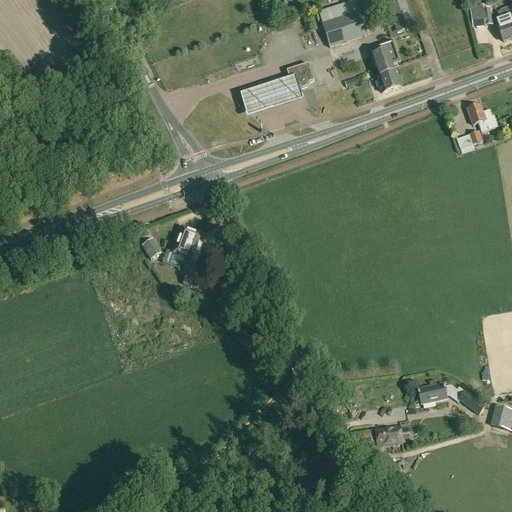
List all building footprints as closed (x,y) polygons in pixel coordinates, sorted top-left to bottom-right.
[(414,28),(405,0),(385,0),(397,34),(414,28)] [(330,48),(368,36),(360,12),(359,13),(355,1),(319,13),(323,25),(322,25),(330,48)] [(493,26),(491,9),(483,10),(485,27),(493,26)] [(504,43),(511,40),(511,19),(511,17),(496,23),(504,43)] [(298,22),(280,30),(284,39),(302,31),(298,22)] [(382,94),(401,88),(395,72),(393,73),(390,65),(399,62),(392,42),(370,50),(379,78),(377,79),(382,94)] [(294,79),(294,81),(297,87),(301,90),(306,88),(309,83),(314,82),(308,64),(286,72),(289,81),(294,79)] [(353,80),(355,86),(363,83),(361,77),(353,80)] [(247,118),(301,101),(294,78),(240,96),(247,118)] [(480,106),(467,111),(473,127),(478,125),(481,134),(498,128),(494,118),(492,118),(490,112),(483,114),(480,106)] [(479,133),(469,136),(473,147),(484,143),(479,133)] [(475,151),(474,147),(461,151),(462,155),(475,151)] [(183,257),(183,258),(193,233),(182,228),(179,235),(177,236),(175,240),(176,243),(172,253),(173,254),(172,259),(181,263),(183,257)] [(200,235),(193,233),(183,258),(191,260),(191,259),(197,261),(203,244),(197,242),(200,235)] [(161,254),(152,240),(142,247),(151,260),(161,254)] [(172,259),(173,254),(172,253),(166,251),(162,264),(179,270),(181,263),(172,259)] [(203,278),(187,273),(182,285),(198,291),(203,278)] [(458,404),(459,402),(480,417),(486,408),(465,392),(465,393),(460,389),(458,391),(451,387),(445,388),(445,386),(419,390),(421,406),(447,402),(447,398),(449,398),(458,404)] [(496,408),(492,427),(507,431),(511,412),(496,408)] [(411,443),(413,438),(412,434),(410,429),(401,430),(401,428),(375,430),(377,444),(390,443),(390,447),(392,447),(403,446),(403,444),(411,443)] [(387,478),(397,474),(393,464),(383,468),(387,478)]
